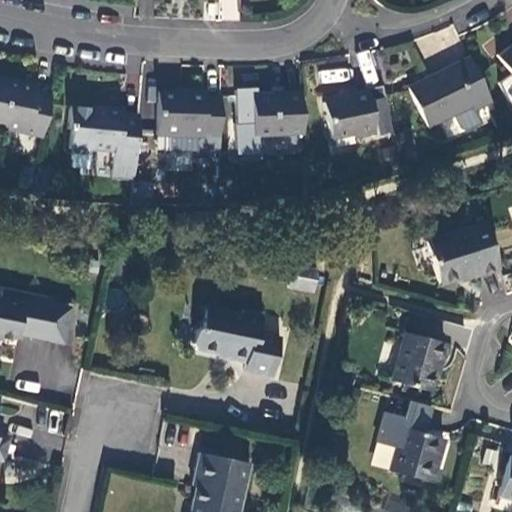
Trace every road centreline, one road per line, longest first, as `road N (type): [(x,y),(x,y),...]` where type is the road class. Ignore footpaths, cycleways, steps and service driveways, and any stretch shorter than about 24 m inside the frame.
road 1 (residential): [(0,11),(104,35),(265,46),(296,38),(324,16)]
road 2 (residential): [(324,16),(388,31),(481,0)]
road 3 (residential): [(511,299),(487,318),(473,389),(475,406),(511,416)]
